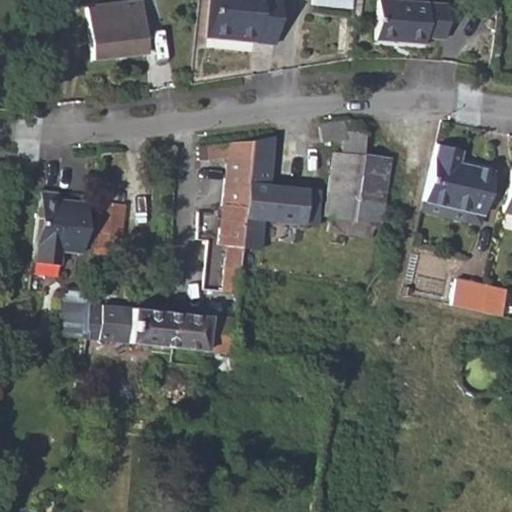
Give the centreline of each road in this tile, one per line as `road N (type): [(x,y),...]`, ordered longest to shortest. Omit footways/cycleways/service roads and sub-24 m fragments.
road 1 (residential): [(0,132),(75,137),(393,101),(511,108)]
road 2 (unknown): [(188,124),(184,309)]
